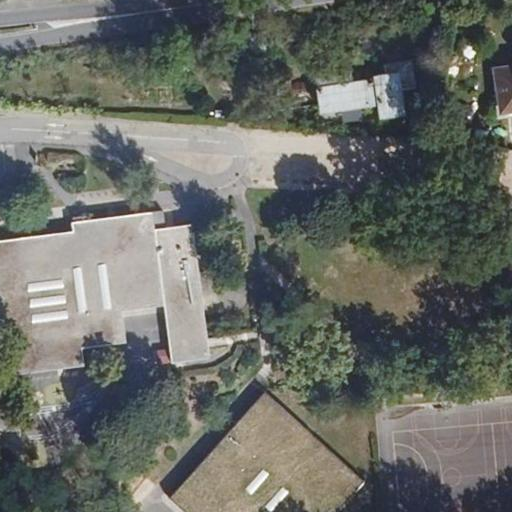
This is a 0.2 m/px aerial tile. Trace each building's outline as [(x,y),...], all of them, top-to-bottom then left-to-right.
[(290,28),(238,36),(238,39),(223,41),(224,47),(202,50),(205,71),(241,65),(239,55),(292,47),(290,28)] [(352,75),(317,80),(322,111),(379,103),(381,116),(404,113),(400,92),(414,90),(410,62),(386,66),(388,76),(377,78),(378,80),(362,83),(361,77),(353,79),(352,75)] [(511,67),(495,70),(501,112),(511,110),(511,67)] [(73,231),(0,240),(0,353),(3,377),(84,366),(82,348),(126,342),(122,311),(164,306),(172,363),(211,358),(193,224),(155,230),(153,212),(72,223),(73,231)] [(337,511),(365,482),(265,392),(169,498),(184,511),(337,511)]
